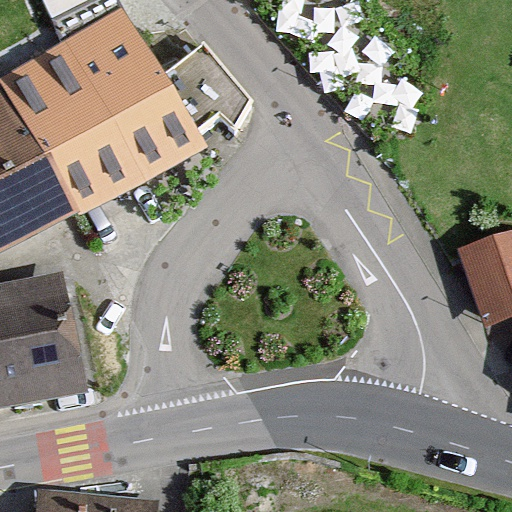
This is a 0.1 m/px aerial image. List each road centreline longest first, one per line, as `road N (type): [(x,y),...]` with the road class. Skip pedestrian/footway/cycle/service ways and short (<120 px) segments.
road 1 (residential): [(301,131),(178,266),(164,329),(178,433)]
road 2 (residential): [(412,432),(423,376),(417,329),(301,131)]
road 3 (residential): [(412,432),(299,415),(178,433)]
road 4 (residential): [(178,433),(0,467)]
road 5 (residential): [(301,131),(273,84),(198,0)]
